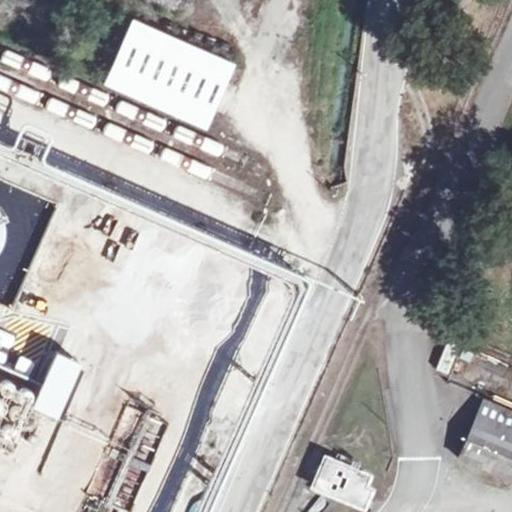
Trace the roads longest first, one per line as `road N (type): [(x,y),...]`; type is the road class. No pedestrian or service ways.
road 1 (unclassified): [(224,511),(386,139),(392,0)]
road 2 (unknown): [(334,259),(242,76)]
